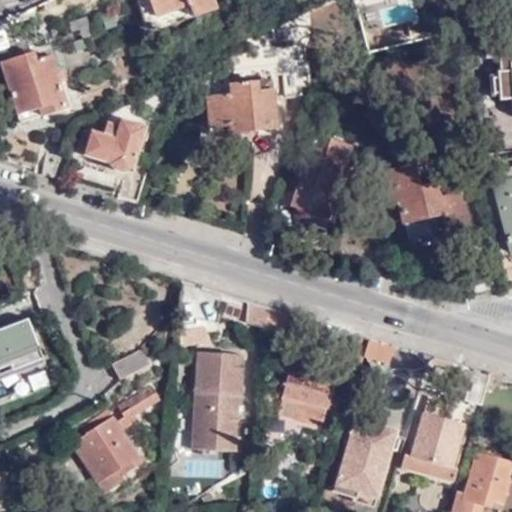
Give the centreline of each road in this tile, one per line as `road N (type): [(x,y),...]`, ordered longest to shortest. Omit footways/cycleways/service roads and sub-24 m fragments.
road 1 (secondary): [(41,215),(495,349)]
road 2 (residential): [(0,437),(61,410),(87,379),(42,246),(41,215)]
